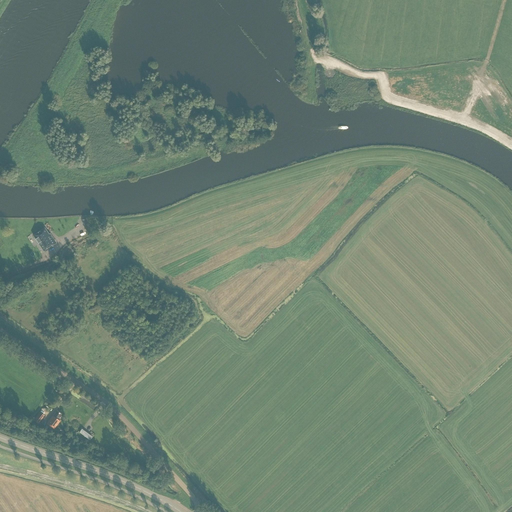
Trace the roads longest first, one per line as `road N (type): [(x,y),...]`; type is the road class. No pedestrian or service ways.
road 1 (unclassified): [(196,511),(195,500),(106,402),(0,329)]
road 2 (secondary): [(180,511),(112,477),(0,438)]
